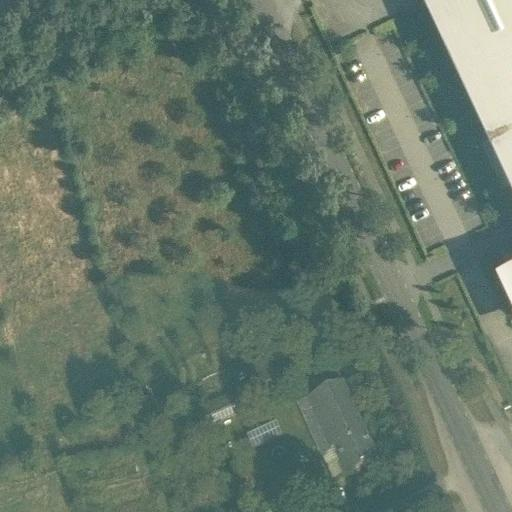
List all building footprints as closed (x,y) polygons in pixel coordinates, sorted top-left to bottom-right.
[(511,0),(434,0),(511,167),(511,253),(510,254),(511,259),(511,0)] [(302,388),(286,353),(265,363),(281,398),(302,388)] [(189,440),(262,406),(253,386),(180,420),(189,440)] [(349,481),(379,467),(342,387),(308,403),(327,446),(334,442),(339,453),(336,454),(349,481)] [(256,500),(264,511),(290,511),(309,501),(294,477),(256,500)]
